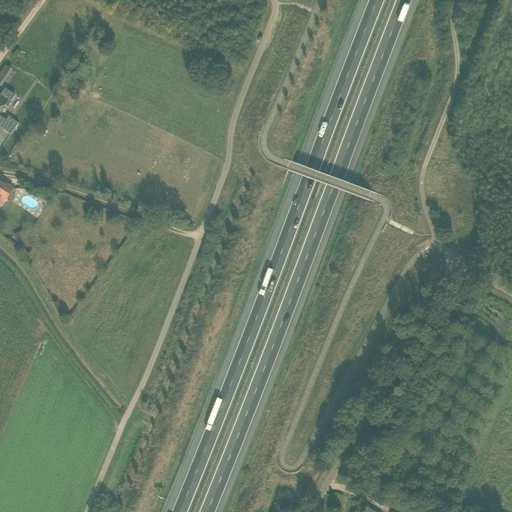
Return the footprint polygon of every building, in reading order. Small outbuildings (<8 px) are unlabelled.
[(16,59),(21,52),(17,49),(12,56),(16,59)] [(0,84),(1,86),(13,70),(6,65),(0,72),(0,84)] [(0,113),(5,106),(8,107),(16,95),(5,89),(0,95),(0,113)] [(11,135),(19,123),(9,117),(6,120),(1,128),(11,135)] [(0,205),(1,206),(7,197),(13,189),(0,180),(0,205)] [(17,242),(25,238),(22,231),(14,235),(17,242)]
